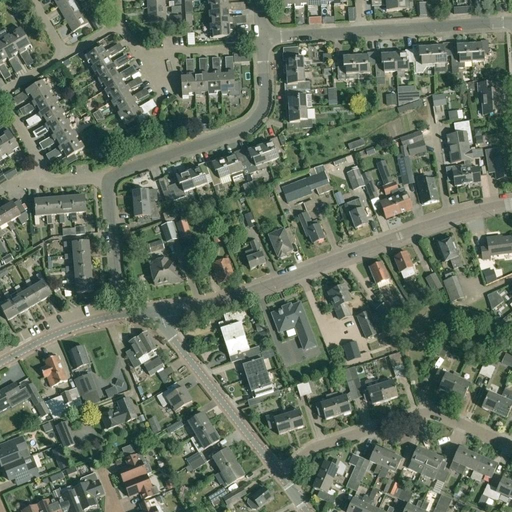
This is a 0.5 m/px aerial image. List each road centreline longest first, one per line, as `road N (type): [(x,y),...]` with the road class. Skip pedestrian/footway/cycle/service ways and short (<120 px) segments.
road 1 (tertiary): [(162,309),(249,291),(421,227),(511,203)]
road 2 (residential): [(278,474),(316,447),(420,413),(511,446)]
road 3 (residential): [(109,176),(255,118),(262,105),(258,37)]
road 4 (tertiary): [(278,474),(171,335),(162,309)]
road 5 (residential): [(361,30),(511,21)]
road 6 (residential): [(118,316),(109,176)]
road 7 (tertiary): [(0,363),(73,327),(118,316)]
